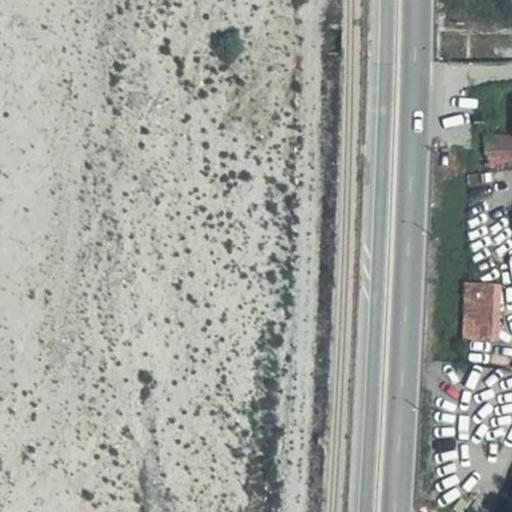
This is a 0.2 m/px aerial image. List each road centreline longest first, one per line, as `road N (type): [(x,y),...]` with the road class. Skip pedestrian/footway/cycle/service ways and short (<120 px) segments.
road 1 (track): [(317,0),(320,321),(303,511)]
road 2 (primary): [(385,0),(365,511)]
road 3 (primary): [(396,511),(413,85)]
